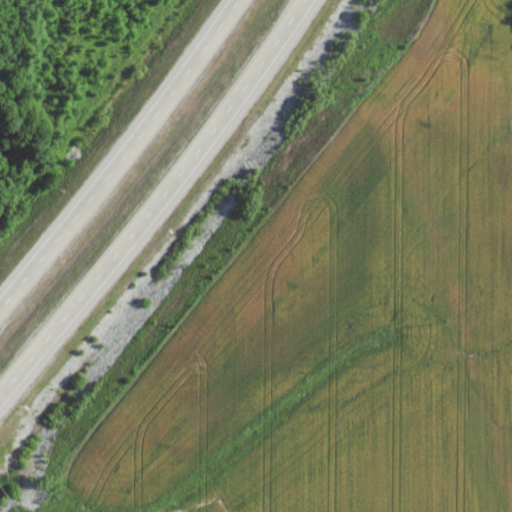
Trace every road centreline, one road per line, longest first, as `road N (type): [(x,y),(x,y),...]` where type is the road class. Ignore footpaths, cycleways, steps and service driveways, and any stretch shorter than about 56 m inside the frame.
road 1 (motorway): [(0,403),(313,0)]
road 2 (motorway): [(244,0),(0,305)]
